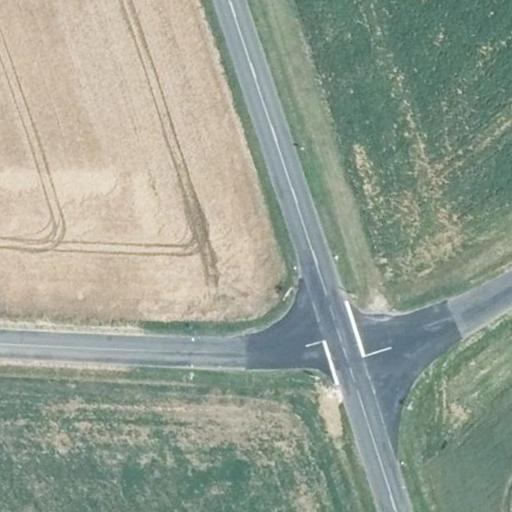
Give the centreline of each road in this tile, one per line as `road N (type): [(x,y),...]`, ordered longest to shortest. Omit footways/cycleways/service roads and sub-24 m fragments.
road 1 (secondary): [(345,348),(231,0)]
road 2 (track): [(385,341),(276,0)]
road 3 (tertiary): [(0,342),(345,348)]
road 4 (tertiary): [(345,348),(467,315),(511,288)]
road 5 (secondary): [(399,511),(345,348)]
